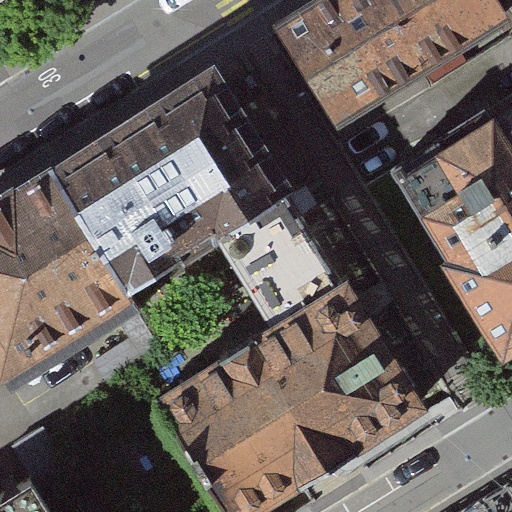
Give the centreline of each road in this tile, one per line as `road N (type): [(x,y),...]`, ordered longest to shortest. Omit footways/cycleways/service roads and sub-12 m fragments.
road 1 (residential): [(0,132),(172,26)]
road 2 (residential): [(511,426),(373,511)]
